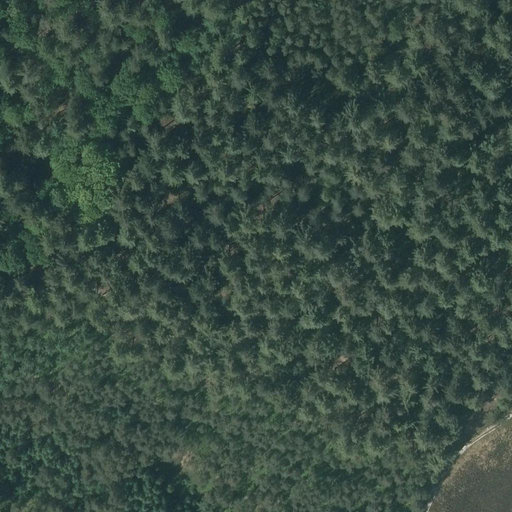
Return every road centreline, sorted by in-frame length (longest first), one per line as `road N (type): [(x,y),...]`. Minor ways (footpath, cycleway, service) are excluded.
road 1 (track): [(511,404),(0,268)]
road 2 (track): [(511,414),(447,467),(425,511)]
